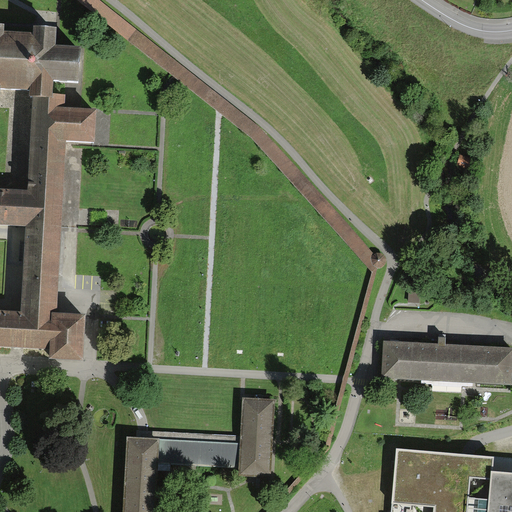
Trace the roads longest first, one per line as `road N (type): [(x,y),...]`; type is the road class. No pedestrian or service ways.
road 1 (unclassified): [(372,335),(343,437),(290,511)]
road 2 (unclassified): [(511,332),(481,323),(402,322),(372,335)]
